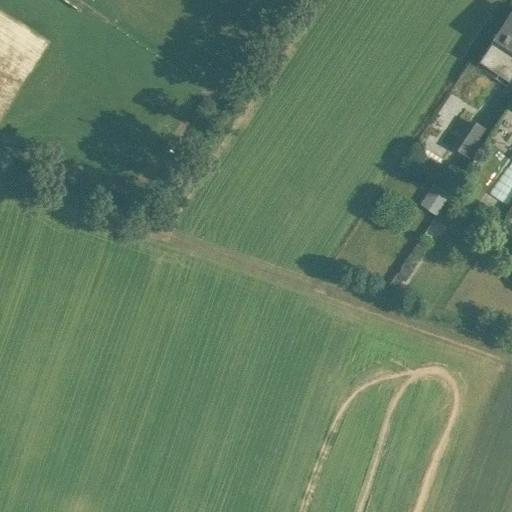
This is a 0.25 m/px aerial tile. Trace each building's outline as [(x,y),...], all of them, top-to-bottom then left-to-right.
[(481,57),(511,77),(511,75),(511,9),(505,13),(507,17),(481,57)] [(490,131),(475,121),(457,149),(472,159),(490,131)] [(441,188),(428,208),(437,214),(450,194),(441,188)] [(473,249),(478,252),(483,244),(479,241),(473,249)] [(403,279),(409,269),(403,265),(396,275),(403,279)]
